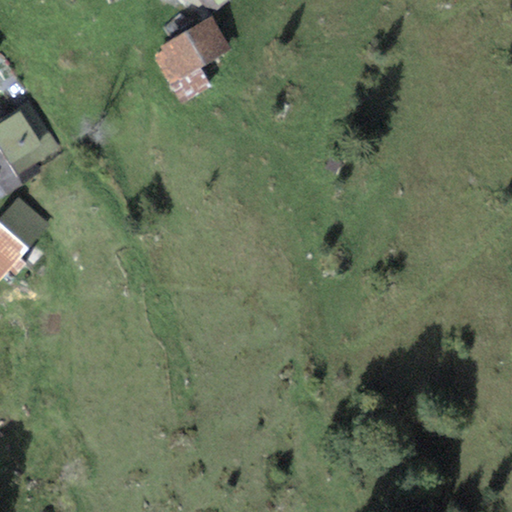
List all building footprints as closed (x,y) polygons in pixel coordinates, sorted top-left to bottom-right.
[(226,49),(211,24),(157,56),(184,103),(208,86),(198,66),(226,49)] [(19,115),(0,127),(0,151),(8,164),(16,175),(32,164),(57,148),(28,104),(16,111),(19,115)] [(16,175),(8,164),(0,151),(0,194),(19,182),(16,175)] [(332,159),(328,168),(337,172),(341,163),(332,159)] [(21,203),(0,225),(0,260),(9,268),(16,274),(25,265),(16,257),(45,225),(21,203)] [(0,278),(9,268),(0,260),(0,278)]
